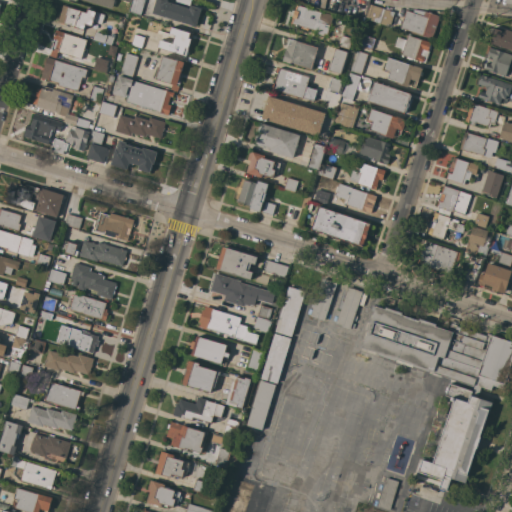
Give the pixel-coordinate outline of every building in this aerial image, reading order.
[(114,0),(112,8),(84,0),(114,0)] [(144,0),(140,16),(129,13),(132,0),(144,0)] [(196,28),(191,26),(152,13),(155,0),(167,0),(167,2),(189,9),(190,5),(202,9),(196,28)] [(394,12),(390,24),(387,23),(386,25),(364,18),(368,4),(394,12)] [(87,9),(104,15),(101,24),(95,22),(93,26),(92,26),(91,26),(86,24),(84,30),(58,22),(63,5),(86,13),(87,9)] [(298,5),(321,12),(322,12),(334,15),(330,26),(323,24),(323,25),(320,25),(321,23),(317,22),(317,24),(319,25),(320,26),(320,28),(319,27),(317,32),(315,31),(315,32),(314,32),(314,31),(308,29),(307,30),(302,28),(302,27),(292,24),(293,22),(291,21),(292,17),(294,18),(298,5)] [(432,39),(422,36),(423,35),(400,28),(406,10),(413,13),(414,10),(425,11),(440,16),(432,39)] [(125,21),(123,28),(115,26),(118,16),(121,17),(125,21)] [(171,27),(193,34),(192,35),(195,36),(194,39),(191,38),(186,56),(158,48),(160,40),(173,44),(175,36),(169,34),(171,27)] [(511,50),(488,42),(493,28),(504,31),(505,29),(511,31),(511,50)] [(64,33),(86,40),(83,52),(85,52),(84,55),(82,54),(81,59),(58,52),(56,58),(50,56),(52,50),(50,50),(56,30),(64,33)] [(111,45),(105,43),(104,43),(93,40),(96,32),(107,35),(107,36),(113,38),(111,45)] [(142,48),(131,45),(134,34),(145,37),(142,48)] [(338,46),(341,35),(352,39),(349,49),(338,46)] [(372,49),(359,45),(362,35),(375,39),(372,49)] [(394,46),(398,37),(406,40),(408,35),(431,42),(430,44),(432,45),(430,50),(428,49),(428,51),(429,51),(425,63),(421,62),(420,63),(419,62),(419,61),(417,61),(417,62),(415,61),(415,60),(414,61),(413,60),(413,59),(412,59),(412,60),(406,58),(407,57),(404,56),(403,57),(401,56),(402,55),(401,55),(402,52),(400,51),(401,49),(394,46)] [(311,69),(290,63),(283,61),(288,44),(290,45),(292,39),(296,40),(296,41),(318,47),(311,69)] [(114,56),(107,54),(110,46),(117,48),(114,56)] [(340,74),(328,70),(335,48),(347,52),(340,74)] [(489,48),(511,55),(505,76),(484,69),(485,68),(484,68),(485,64),(486,64),(487,63),(490,64),(492,59),(487,58),(487,56),(489,48)] [(361,75),(350,71),(357,51),(368,54),(361,75)] [(131,77),(120,73),(126,53),(138,57),(131,77)] [(184,62),(177,86),(179,86),(177,92),(171,90),(172,85),(155,79),(156,79),(153,78),(154,75),(156,76),(162,56),(178,61),(178,60),(184,62)] [(47,57),(87,70),(85,78),(82,77),(81,81),(82,82),(81,84),(80,84),(78,92),(58,86),(58,83),(41,78),(47,57)] [(105,73),(93,69),(97,57),(109,61),(105,73)] [(384,69),(388,57),(414,66),(414,65),(423,68),(421,72),(423,72),(422,76),(420,75),(418,82),(410,79),(407,87),(397,84),(398,82),(387,79),(390,71),(384,69)] [(279,68),(309,77),(303,99),(273,89),(273,88),(272,88),(273,83),(274,84),(275,83),(273,82),(274,80),(275,80),(276,77),(275,77),(276,73),(277,73),(279,68)] [(343,97),(342,96),(350,73),(360,76),(352,100),(349,99),(348,100),(343,98),(343,97)] [(478,97),(480,91),(485,93),(486,89),(485,86),(477,84),(481,74),(511,85),(509,96),(507,95),(505,99),(502,98),(499,104),(478,97)] [(125,102),(130,87),(129,86),(125,98),(112,94),(118,75),(174,93),(173,97),(170,97),(168,104),(171,106),(168,115),(125,102)] [(369,79),(359,76),(354,94),(364,97),(369,79)] [(338,93),(328,90),(331,78),(342,81),(338,93)] [(410,94),(410,95),(411,95),(410,99),(412,99),(409,110),(407,110),(406,113),(405,113),(404,114),(368,101),(370,94),(368,93),(370,89),(372,89),(375,82),(410,94)] [(99,104),(88,100),(93,86),(104,89),(99,104)] [(53,90),(73,96),(70,102),(71,102),(67,114),(69,114),(70,112),(76,114),(76,116),(78,117),(78,118),(94,123),(92,130),(75,125),(63,122),(65,116),(57,114),(57,113),(54,112),(54,113),(36,107),(36,105),(32,104),(37,88),(41,89),(41,88),(52,92),(53,90)] [(261,119),(268,96),(325,113),(319,136),(261,119)] [(113,117),(99,113),(102,102),(117,106),(113,117)] [(352,129),(334,123),(340,103),(352,107),(353,105),(359,107),(352,129)] [(494,125),(490,124),(489,127),(476,123),(474,126),(464,122),(471,103),(499,112),(494,125)] [(393,138),(380,134),(380,133),(369,130),(372,122),(368,120),(371,109),(396,117),(406,120),(405,123),(406,123),(404,127),(403,131),(396,129),(393,138)] [(60,131),(55,129),(54,132),(51,131),(48,144),(23,136),(25,130),(24,130),(26,125),(29,126),(34,114),(62,123),(60,131)] [(165,122),(164,127),(165,128),(163,131),(162,133),(163,133),(162,136),(161,136),(160,139),(147,134),(146,137),(145,137),(143,137),(142,137),(140,136),(139,135),(132,133),(131,135),(131,136),(115,131),(120,115),(134,119),(135,116),(149,120),(150,117),(165,122)] [(511,123),(511,142),(499,138),(504,121),(507,122),(511,123)] [(300,135),(293,158),(269,151),(270,148),(264,147),(264,148),(254,145),(260,123),(300,135)] [(84,151),(73,148),(74,145),(69,144),(70,143),(65,141),(69,129),(74,131),(75,127),(90,132),(84,151)] [(101,144),(90,140),(93,130),(104,134),(101,144)] [(465,132),(486,138),(487,138),(499,141),(495,153),(492,152),(491,158),(470,151),(470,152),(460,149),(465,132)] [(390,144),(388,151),(391,152),(389,157),(389,158),(387,165),(374,160),(375,159),(359,153),(363,143),(365,144),(367,136),(390,144)] [(65,154),(51,150),(54,138),(63,141),(63,142),(68,143),(65,154)] [(341,154),(330,150),(334,138),(345,142),(341,154)] [(110,165),(115,148),(117,149),(119,140),(126,143),(125,144),(142,149),(142,147),(157,152),(153,164),(152,164),(149,173),(138,169),(139,165),(134,163),(133,164),(129,163),(127,170),(110,165)] [(107,157),(105,156),(103,163),(86,158),(91,143),(108,148),(107,150),(109,151),(107,157)] [(313,143),(324,146),(323,149),(325,149),(318,171),(307,167),(313,143)] [(246,173),(250,160),(248,159),(250,151),(265,156),(264,158),(280,164),(277,174),(274,173),(273,178),(262,175),(261,178),(246,173)] [(453,157),(469,162),(478,165),(475,175),(471,173),(469,180),(465,179),(464,184),(446,179),(448,173),(452,174),(453,168),(450,167),(453,157)] [(494,167),(497,158),(511,162),(511,169),(511,173),(494,167)] [(385,171),(382,181),(378,180),(377,184),(376,189),(357,183),(357,182),(349,180),(352,170),(357,172),(361,163),(385,171)] [(332,180),(318,175),(320,167),(324,168),(325,164),(336,168),(332,180)] [(496,198),(487,195),(487,193),(482,191),(488,171),(504,175),(496,198)] [(503,204),(511,206),(511,176),(503,204)] [(295,192),(284,189),(287,178),(298,181),(295,192)] [(249,208),(250,206),(237,202),(240,194),(237,193),(238,187),(242,188),(244,180),(257,183),(257,182),(268,185),(265,193),(263,193),(260,202),(262,203),(260,212),(249,208)] [(26,183),(30,185),(30,186),(39,188),(39,190),(42,191),(42,188),(64,195),(65,196),(65,198),(63,197),(60,207),(62,208),(61,210),(59,210),(57,217),(35,211),(40,196),(34,194),(31,201),(35,203),(32,210),(10,203),(10,204),(4,202),(3,203),(2,203),(6,192),(7,193),(10,182),(20,185),(21,184),(25,186),(26,183)] [(335,196),(339,184),(378,197),(376,205),(373,205),(373,207),(375,208),(374,211),(371,211),(371,213),(346,205),(346,203),(344,203),(345,200),(347,201),(347,200),(335,196)] [(476,197),(470,217),(452,211),(452,212),(451,212),(449,216),(438,212),(439,208),(437,207),(437,206),(436,205),(437,202),(438,202),(439,201),(437,201),(439,193),(441,193),(442,192),(440,191),(442,187),(443,188),(444,186),(476,197)] [(324,208),(318,206),(319,202),(314,200),(317,189),(330,193),(326,204),(325,204),(324,208)] [(272,215),(262,212),(265,202),(275,205),(272,215)] [(370,224),(367,233),(368,233),(365,239),(362,247),(311,229),(319,207),(370,224)] [(19,231),(0,225),(0,208),(21,215),(21,217),(22,217),(21,219),(20,219),(19,224),(21,224),(19,231)] [(447,228),(443,239),(428,234),(429,228),(428,227),(430,220),(432,221),(435,212),(450,218),(449,220),(464,225),(462,233),(447,228)] [(110,213),(134,220),(133,223),(135,223),(134,227),(132,226),(131,229),(128,237),(130,238),(129,240),(128,239),(127,241),(117,238),(116,240),(112,238),(113,237),(104,235),(104,234),(95,231),(95,230),(93,229),(94,227),(96,227),(100,213),(109,216),(110,213)] [(485,227),(474,224),(477,213),(489,217),(485,227)] [(79,229),(65,225),(68,214),(82,218),(79,229)] [(49,242),(32,236),(38,215),(56,221),(49,242)] [(476,255),(465,252),(468,241),(473,226),(488,231),(486,238),(488,238),(487,241),(485,240),(483,246),(479,245),(476,255)] [(32,257),(29,256),(27,262),(15,259),(17,254),(4,250),(5,248),(0,246),(0,230),(33,240),(31,245),(36,246),(32,257)] [(62,240),(77,245),(75,250),(78,251),(77,256),(59,251),(62,240)] [(105,244),(120,249),(120,248),(123,249),(122,249),(127,251),(125,257),(126,257),(125,260),(124,260),(122,267),(98,259),(97,262),(79,256),(83,240),(91,243),(92,242),(94,243),(97,244),(98,242),(103,244),(103,243),(105,243),(105,244)] [(461,253),(459,261),(455,260),(450,274),(437,270),(436,272),(431,270),(431,268),(417,264),(425,241),(461,253)] [(215,269),(223,246),(257,257),(255,265),(251,263),(248,271),(253,272),(250,280),(215,269)] [(511,256),(511,260),(510,266),(499,262),(501,256),(502,253),(511,256)] [(50,257),(46,268),(35,264),(38,254),(50,257)] [(17,270),(12,269),(10,275),(3,273),(3,276),(0,275),(0,255),(20,262),(17,270)] [(264,271),(267,260),(288,267),(285,277),(264,271)] [(77,288),(79,282),(77,281),(76,286),(71,285),(73,280),(70,279),(75,263),(90,268),(89,271),(103,275),(102,279),(116,283),(111,299),(96,294),(97,291),(85,287),(85,290),(83,289),(83,290),(77,288)] [(511,271),(504,293),(491,289),(492,286),(484,284),(484,286),(477,284),(481,274),(484,275),(488,263),(511,271)] [(62,285),(48,281),(51,269),(66,274),(62,285)] [(475,283),(464,279),(467,269),(478,272),(475,283)] [(244,307),(224,301),(226,295),(211,291),(216,274),(233,279),(231,285),(237,287),(239,282),(250,286),(244,307)] [(25,287),(15,284),(17,277),(27,280),(25,287)] [(324,321),(310,316),(322,279),(336,283),(324,321)] [(291,337),(275,332),(288,287),(305,291),(291,337)] [(350,329),(336,325),(348,287),(362,291),(350,329)] [(24,291),(33,294),(34,292),(40,293),(34,313),(19,308),(24,291)] [(106,321),(69,309),(74,294),(81,296),(81,295),(106,303),(104,309),(107,310),(106,312),(108,313),(106,321)] [(53,312),(41,308),(45,296),(57,300),(53,312)] [(260,305),(272,309),(269,319),(257,316),(260,305)] [(207,328),(206,329),(199,326),(200,322),(198,322),(202,309),(204,310),(205,306),(241,318),(239,324),(247,326),(246,329),(248,329),(247,332),(258,335),(255,344),(207,328)] [(379,355),(379,353),(362,348),(367,331),(365,331),(368,322),(370,323),(375,306),(385,309),(385,307),(402,313),(401,315),(418,320),(419,319),(436,324),(435,326),(449,331),(452,321),(456,322),(455,325),(457,325),(456,326),(486,336),(487,333),(511,341),(511,362),(503,389),(493,385),(491,391),(481,387),(477,398),(492,403),(489,411),(480,437),(477,449),(476,449),(467,475),(468,475),(465,483),(451,479),(447,491),(439,488),(442,480),(417,472),(421,460),(432,463),(453,401),(450,400),(451,398),(445,396),(449,383),(472,391),(473,387),(433,373),(433,372),(430,370),(429,373),(412,367),(413,365),(396,359),(396,361),(379,355)] [(12,324),(0,326),(0,308),(15,313),(12,324)] [(57,322),(40,317),(42,311),(59,316),(57,322)] [(271,321),(268,333),(253,328),(256,317),(271,321)] [(88,331),(90,323),(74,321),(74,326),(80,327),(80,330),(88,331)] [(25,339),(15,336),(18,325),(28,328),(25,339)] [(98,346),(95,345),(94,351),(93,353),(84,350),(84,351),(75,349),(76,348),(66,345),(70,328),(81,331),(81,330),(85,331),(85,332),(89,333),(89,334),(98,336),(97,340),(99,341),(98,346)] [(277,384),(260,379),(274,333),(291,338),(277,384)] [(194,356),(193,356),(191,356),(193,350),(189,349),(191,340),(195,341),(197,336),(199,336),(199,337),(227,345),(225,352),(229,353),(228,357),(224,356),(221,364),(194,356)] [(6,357),(0,355),(0,337),(12,341),(10,351),(8,350),(6,357)] [(21,356),(16,354),(18,350),(11,348),(14,337),(26,340),(21,356)] [(41,352),(43,342),(28,339),(26,349),(41,352)] [(88,375),(75,370),(74,373),(60,369),(59,371),(44,366),(49,348),(77,357),(78,354),(93,359),(88,375)] [(252,348),(262,351),(256,372),(245,369),(252,348)] [(17,375),(6,372),(9,361),(20,364),(17,375)] [(182,384),(187,369),(186,369),(188,362),(189,362),(189,361),(199,364),(198,366),(217,371),(220,372),(219,375),(218,375),(214,388),(212,388),(211,393),(182,384)] [(30,379),(19,376),(22,365),(33,368),(30,379)] [(242,409),(226,404),(232,382),(235,382),(236,377),(244,379),(244,378),(250,380),(242,409)] [(262,430),(247,425),(260,380),(275,385),(262,430)] [(83,396),(81,396),(80,401),(78,400),(78,401),(79,402),(78,407),(80,407),(78,411),(57,405),(56,407),(49,405),(50,402),(44,401),(50,382),(84,392),(83,396)] [(33,403),(28,402),(26,410),(10,405),(14,393),(34,399),(33,403)] [(176,403),(178,404),(179,400),(195,404),(197,397),(206,400),(224,406),(221,418),(213,415),(211,423),(197,419),(196,421),(181,417),(180,418),(173,415),(176,403)] [(46,408),(61,412),(61,410),(76,415),(75,420),(75,423),(74,423),(73,425),(74,425),(73,429),(72,429),(71,431),(58,427),(58,429),(56,428),(54,429),(51,428),(50,426),(44,425),(43,427),(27,422),(31,406),(46,410),(46,408)] [(228,418),(239,422),(234,438),(223,435),(228,418)] [(20,434),(17,433),(13,446),(16,447),(14,455),(0,451),(0,440),(4,428),(3,428),(4,425),(5,425),(6,421),(22,426),(20,434)] [(171,421),(183,425),(183,424),(187,425),(186,427),(205,433),(202,442),(204,443),(203,445),(206,446),(204,453),(201,452),(201,453),(185,448),(184,450),(173,446),(173,445),(171,445),(173,439),(166,437),(169,429),(167,428),(168,424),(170,425),(171,421)] [(47,436),(71,443),(66,459),(46,452),(44,456),(39,455),(39,456),(34,455),(35,453),(30,452),(31,448),(30,447),(33,437),(34,437),(35,434),(47,438),(47,436)] [(210,442),(212,434),(223,437),(221,445),(210,442)] [(220,448),(230,451),(225,469),(214,466),(220,448)] [(159,460),(161,451),(174,455),(173,458),(189,463),(186,474),(183,473),(182,478),(171,475),(170,478),(155,473),(159,460)] [(59,472),(58,476),(55,475),(52,486),(55,487),(54,490),(20,480),(23,469),(16,467),(18,459),(57,471),(56,471),(59,472)] [(253,485),(244,511),(221,511),(232,478),(253,485)] [(386,478),(398,481),(390,510),(377,506),(386,478)] [(196,479),(207,483),(203,494),(192,490),(196,479)] [(146,502),(150,489),(148,489),(150,480),(165,485),(164,488),(165,488),(165,487),(169,488),(169,489),(180,493),(179,496),(181,496),(180,502),(178,501),(177,504),(174,503),(173,507),(167,506),(167,507),(162,505),(161,507),(158,506),(157,507),(153,506),(153,505),(146,502)] [(37,494),(37,493),(51,498),(47,511),(40,509),(38,511),(24,511),(15,508),(18,500),(14,499),(17,488),(37,494)]
